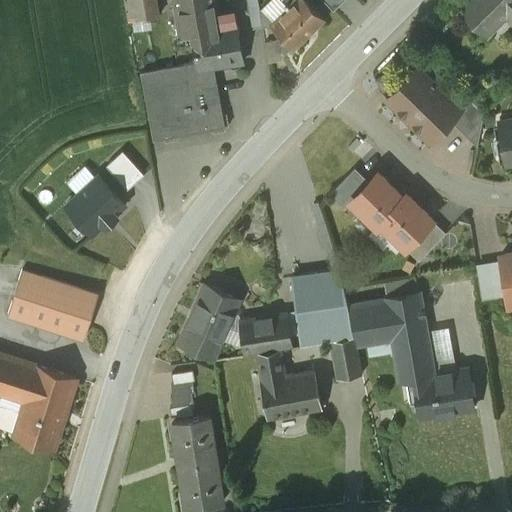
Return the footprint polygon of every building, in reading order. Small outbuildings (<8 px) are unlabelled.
[(156,0),(126,0),(130,20),(159,15),(156,0)] [(215,0),(173,0),(180,36),(181,36),(182,42),(192,41),(196,61),(197,70),(213,66),(243,61),(237,24),(236,24),(233,11),(218,13),(215,0)] [(257,0),(247,0),(252,28),(262,26),(259,10),(257,0)] [(270,0),(259,10),(262,26),(271,24),(270,24),(288,7),(281,0),(270,0)] [(307,0),(281,0),(288,7),(270,24),(271,24),(281,35),(278,39),(282,57),(292,47),(293,48),(324,18),(307,0)] [(323,0),(333,10),(343,0),(323,0)] [(511,0),(467,0),(462,6),(487,32),(509,10),(511,12),(511,0)] [(278,39),(265,41),(269,61),(282,59),(282,57),(278,39)] [(196,61),(141,71),(153,138),(164,136),(165,140),(176,138),(176,134),(212,128),(213,132),(225,129),(224,125),(228,125),(226,113),(222,114),(213,66),(197,70),(196,61)] [(417,67),(387,98),(409,119),(439,88),(417,67)] [(439,88),(409,119),(430,140),(451,119),(461,109),(460,108),(439,88)] [(470,98),(460,108),(461,109),(451,119),(477,145),(478,145),(484,112),(470,98)] [(511,118),(500,120),(500,122),(504,121),(509,154),(511,153),(511,118)] [(144,173),(123,150),(106,165),(128,188),(144,173)] [(344,205),(351,199),(369,180),(355,166),(340,182),(351,192),(341,202),(344,205)] [(380,221),(404,195),(378,171),(369,180),(351,199),(376,224),(380,221)] [(99,174),(66,204),(93,233),(104,223),(106,226),(118,215),(115,213),(126,203),(99,174)] [(351,192),(340,182),(331,192),(341,202),(351,192)] [(404,195),(380,221),(405,245),(409,241),(417,232),(432,217),(407,192),(404,195)] [(446,230),(432,217),(417,232),(431,245),(446,230)] [(431,245),(417,232),(409,241),(422,254),(431,245)] [(511,250),(501,253),(502,257),(505,278),(507,291),(509,301),(511,300),(511,250)] [(478,261),(481,282),(505,278),(502,257),(478,261)] [(340,267),(289,275),(300,344),(330,339),(354,335),(347,303),(340,267)] [(99,292),(22,268),(8,313),(84,338),(99,292)] [(386,295),(417,290),(415,278),(384,283),(386,295)] [(505,278),(481,282),(483,295),(507,291),(505,278)] [(239,298),(206,283),(180,340),(214,355),(222,337),(227,339),(230,333),(243,330),(241,319),(229,321),(239,298)] [(383,297),(347,303),(354,335),(356,344),(391,339),(428,334),(428,331),(420,290),(417,290),(386,295),(383,296),(383,297)] [(286,312),(241,319),(243,330),(246,352),(257,351),(280,347),(291,345),(286,312)] [(428,334),(433,358),(453,354),(448,327),(428,331),(428,334)] [(428,334),(391,339),(398,380),(414,377),(414,375),(435,372),(433,358),(428,334)] [(354,335),(330,339),(337,377),(363,371),(356,344),(354,335)] [(313,370),(285,375),(280,347),(257,351),(262,380),(261,380),(269,416),(321,406),(313,370)] [(76,376),(0,352),(0,391),(25,399),(14,435),(53,448),(76,376)] [(453,354),(433,358),(435,372),(414,375),(414,377),(421,416),(474,407),(467,367),(455,369),(453,354)] [(192,370),(171,373),(173,384),(192,381),(194,380),(192,370)] [(173,384),(171,384),(173,395),(191,392),(194,392),(192,381),(173,384)] [(173,395),(170,395),(172,406),(191,403),(193,403),(191,392),(173,395)] [(172,406),(170,407),(172,417),(193,414),(191,403),(172,406)] [(210,414),(172,420),(186,507),(224,500),(210,414)]
